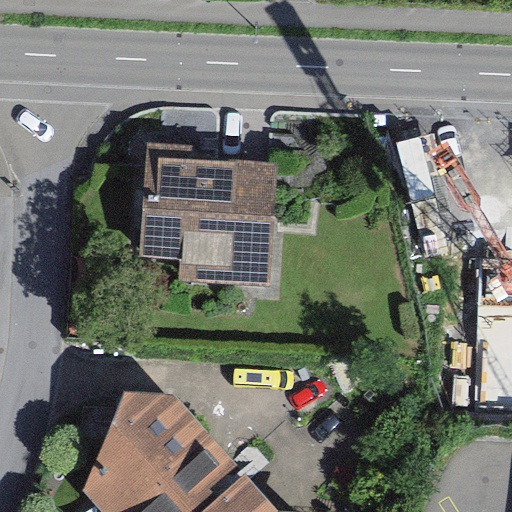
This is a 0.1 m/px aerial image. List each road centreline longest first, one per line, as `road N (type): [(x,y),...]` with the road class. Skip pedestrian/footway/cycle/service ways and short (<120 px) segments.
road 1 (tertiary): [(32,57),(511,78)]
road 2 (residential): [(0,469),(13,442),(32,339),(32,57)]
